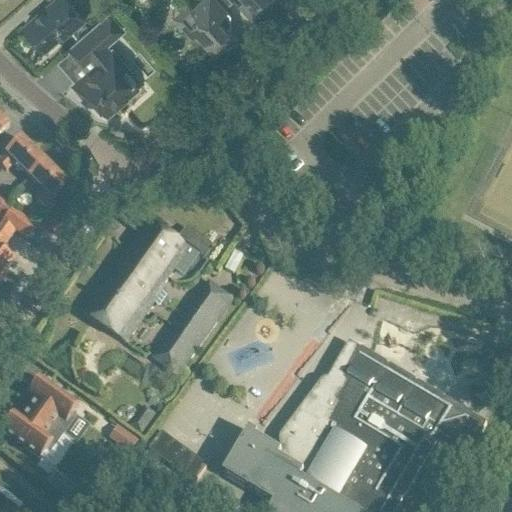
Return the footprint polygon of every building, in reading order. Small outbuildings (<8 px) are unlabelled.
[(68,0),(53,0),(41,11),(25,24),(46,47),(67,28),(70,32),(79,24),(85,20),(68,0)] [(200,0),(192,8),(187,3),(172,17),(192,38),(198,33),(206,41),(203,44),(214,56),(226,45),(228,48),(239,39),(216,14),(225,6),(219,0),(200,0)] [(246,0),(259,14),(273,2),(271,0),(246,0)] [(90,92),(107,112),(136,87),(122,70),(125,67),(113,52),(112,53),(104,44),(122,29),(109,15),(71,47),(84,62),(93,54),(100,63),(77,84),(86,95),(90,92)] [(0,137),(9,128),(0,119),(0,137)] [(15,163),(30,178),(45,163),(20,140),(6,154),(7,155),(0,161),(0,164),(7,171),(15,163)] [(45,163),(30,178),(46,193),(36,203),(48,215),(64,199),(61,196),(69,187),(45,163)] [(0,219),(27,241),(37,228),(4,202),(0,207),(0,219)] [(185,278),(201,256),(204,258),(213,245),(188,228),(178,243),(149,223),(116,270),(157,298),(175,271),(185,278)] [(0,282),(14,262),(0,252),(6,244),(0,239),(0,282)] [(157,298),(116,270),(84,316),(125,345),(157,298)] [(151,360),(178,379),(233,301),(208,281),(151,360)] [(468,467),(487,424),(350,343),(329,380),(325,380),(322,382),(280,438),(279,442),(279,445),(280,449),(283,452),(281,454),(257,440),(259,437),(250,431),(223,477),(274,507),(270,511),(396,511),(426,464),(449,479),(459,462),(468,467)] [(77,408),(39,380),(27,396),(35,402),(28,412),(63,437),(76,418),(72,415),(74,414),(73,413),(77,408)] [(145,407),(130,426),(142,435),(156,415),(145,407)] [(63,437),(28,412),(21,422),(13,416),(1,432),(40,460),(44,454),(44,455),(45,453),(49,456),(63,437)] [(207,467),(162,432),(149,449),(195,484),(207,467)] [(183,511),(200,511),(138,465),(131,473),(183,511)] [(54,474),(46,486),(69,502),(77,491),(54,474)]
